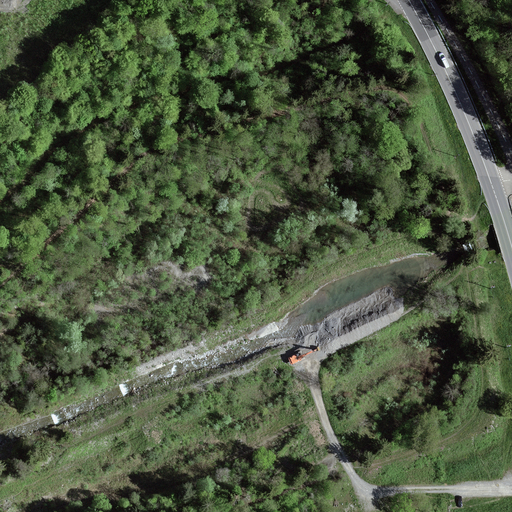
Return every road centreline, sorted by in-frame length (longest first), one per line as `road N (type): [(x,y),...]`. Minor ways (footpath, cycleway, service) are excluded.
road 1 (track): [(0,199),(69,137),(121,113),(324,48),(414,9)]
road 2 (primary): [(409,0),(463,109),(511,248)]
